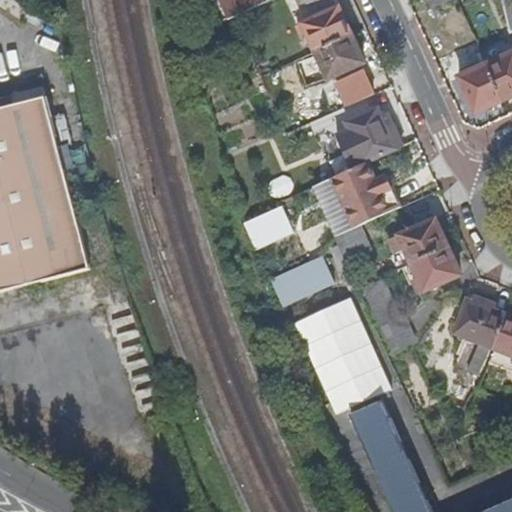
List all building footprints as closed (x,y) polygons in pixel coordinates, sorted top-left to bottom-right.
[(235,17),(227,0),(225,0),(221,2),(229,20),(235,17)] [(271,0),(227,0),(235,17),(272,1),(271,0)] [(311,37),(318,52),(354,36),(337,0),(304,0),(305,3),(308,2),(316,20),(299,27),(305,40),(311,37)] [(452,0),(428,0),(433,9),(452,0)] [(354,36),(318,52),(330,80),(367,64),(354,36)] [(511,55),(490,66),(506,101),(511,98),(511,55)] [(477,114),(506,101),(490,66),(462,78),(477,114)] [(349,107),(377,95),(370,81),(343,93),(349,107)] [(0,295),(93,270),(46,101),(0,113),(0,295)] [(370,163),(405,147),(390,115),(383,118),(380,109),(348,123),(352,131),(339,137),(353,170),(367,165),(370,163)] [(76,170),(89,168),(84,145),(72,147),(76,170)] [(317,187),(340,237),(362,227),(403,208),(395,189),(391,191),(385,178),(378,181),(370,163),(367,165),(317,187)] [(391,191),(395,189),(389,176),(385,178),(391,191)] [(296,232),(284,208),(246,225),(257,249),(296,232)] [(408,251),(414,264),(442,252),(451,248),(438,221),(387,243),(393,257),(408,251)] [(337,239),(348,264),(374,253),(362,227),(340,237),(337,239)] [(442,252),(414,264),(420,279),(413,282),(419,295),(463,276),(451,248),(442,252)] [(337,284),(325,259),(274,281),(286,307),(337,284)] [(366,289),(394,353),(418,343),(406,316),(403,318),(386,281),(366,289)] [(495,348),(508,317),(494,312),(496,305),(472,294),(456,332),(480,342),(493,347),(495,348)] [(495,348),(490,361),(511,370),(511,318),(508,317),(495,348)] [(493,347),(480,342),(467,377),(478,382),(481,376),(482,376),(493,347)] [(511,511),(511,502),(490,511),(432,511),(382,401),(351,415),(395,511),(511,511)]
